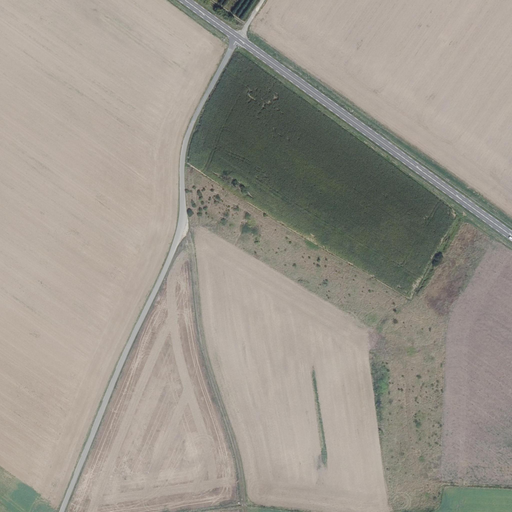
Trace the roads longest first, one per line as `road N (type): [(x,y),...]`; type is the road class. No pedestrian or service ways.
road 1 (unclassified): [(239,38),(183,139),(178,230),(60,511)]
road 2 (primary): [(511,236),(239,38)]
road 3 (track): [(245,511),(232,433),(199,323),(191,236),(180,219)]
